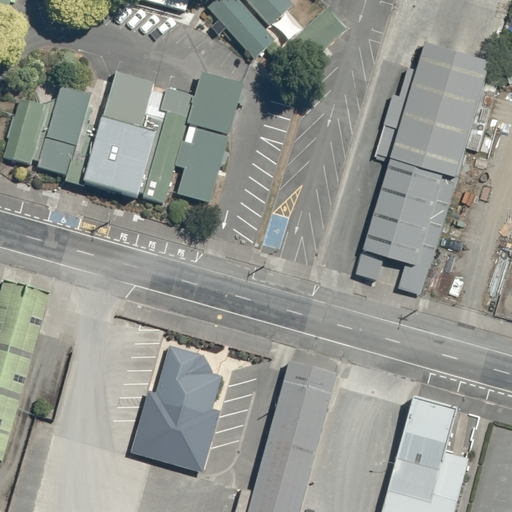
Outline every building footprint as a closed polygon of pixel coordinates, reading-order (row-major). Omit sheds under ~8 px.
[(0,0),(0,29),(4,31),(12,0),(0,0)] [(255,61),(276,42),(238,0),(220,0),(209,11),(220,22),(212,29),(220,38),(227,31),(255,61)] [(245,0),(271,29),(295,7),(288,0),(245,0)] [(331,10),(289,48),(309,70),(351,31),(331,10)] [(432,270),(492,81),(497,63),(495,63),(431,44),(422,72),(412,69),(403,98),(397,96),(377,159),(395,164),(368,251),(365,250),(357,277),(379,283),(388,257),(410,264),(432,270)] [(39,169),(68,178),(67,184),(84,189),(85,186),(140,202),(142,196),(145,197),(144,200),(165,206),(176,168),(186,171),(179,197),(212,206),(231,140),(198,131),(198,129),(231,139),(246,87),(203,75),(196,99),(188,96),(189,94),(178,90),(177,93),(167,90),(166,96),(154,93),(156,85),(118,74),(101,130),(89,127),(93,108),(90,107),(93,98),(61,88),(61,89),(57,88),(54,100),(57,101),(41,106),(21,101),(16,118),(14,118),(7,140),(10,140),(4,159),(32,167),(34,162),(40,164),(39,169)] [(423,296),(432,270),(410,264),(402,289),(423,296)] [(0,298),(0,461),(4,462),(53,294),(5,280),(0,298)] [(157,394),(150,392),(133,457),(204,477),(222,412),(214,410),(223,377),(212,374),(214,373),(204,356),(203,357),(202,355),(171,347),(157,394)] [(249,511),(301,511),(338,376),(291,362),(249,511)] [(460,409),(416,397),(383,511),(455,511),(467,471),(469,471),(470,467),(468,466),(470,459),(447,453),(460,409)]
